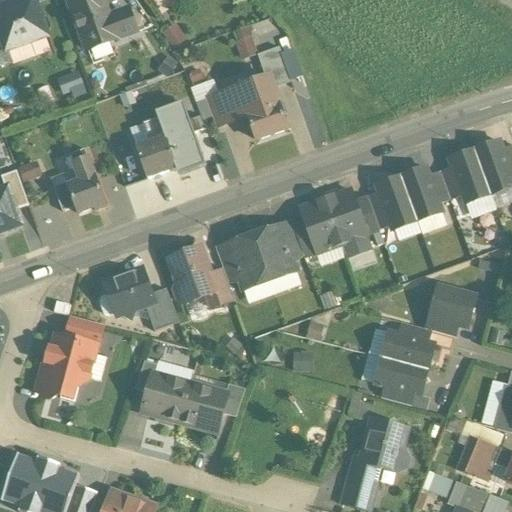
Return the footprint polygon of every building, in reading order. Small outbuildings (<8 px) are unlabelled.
[(34,0),(28,0),(0,10),(0,37),(6,54),(7,53),(48,38),(34,0)] [(109,20),(102,0),(69,0),(88,53),(137,34),(128,13),(109,20)] [(259,49),(251,21),(234,26),(243,54),(259,49)] [(0,37),(0,66),(10,63),(7,53),(6,54),(0,37)] [(283,60),(270,64),(278,87),(291,82),(283,60)] [(264,110),(258,93),(272,88),(273,88),(269,79),(211,100),(220,127),(249,117),(258,142),(288,131),(279,106),(278,106),(264,110)] [(272,88),(258,93),(264,110),(278,106),(272,88)] [(172,115),(159,120),(165,137),(166,137),(167,141),(179,136),(172,115)] [(167,141),(166,137),(165,137),(159,120),(143,125),(150,143),(136,148),(148,181),(177,170),(167,141)] [(143,125),(124,132),(131,150),(136,148),(150,143),(143,125)] [(499,143),(474,152),(491,197),(511,189),(511,178),(503,153),(499,143)] [(511,149),(503,153),(511,178),(511,149)] [(474,152),(450,161),(462,197),(466,206),(491,197),(474,152)] [(93,178),(89,167),(76,172),(80,183),(69,187),(68,188),(75,209),(78,215),(94,210),(95,212),(106,208),(95,178),(93,178)] [(426,170),(401,179),(417,224),(442,215),(439,205),(429,179),(426,170)] [(453,170),(441,175),(450,201),(462,197),(453,170)] [(76,172),(50,181),(53,189),(67,184),(69,187),(80,183),(76,172)] [(7,192),(15,214),(29,209),(16,173),(1,178),(3,182),(7,192)] [(441,175),(429,179),(439,205),(450,201),(441,175)] [(401,179),(376,188),(391,228),(392,233),(417,224),(401,179)] [(67,184),(53,189),(62,213),(75,209),(68,188),(69,187),(67,184)] [(7,192),(0,194),(0,235),(20,228),(15,214),(7,192)] [(355,204),(351,192),(326,201),(342,246),(367,237),(367,236),(355,204)] [(379,196),(368,200),(379,232),(391,228),(379,196)] [(368,200),(355,204),(367,236),(379,232),(368,200)] [(326,201),(300,211),(305,223),(316,255),(316,256),(342,246),(326,201)] [(305,223),(292,227),(303,256),(304,259),(316,255),(305,223)] [(303,256),(292,227),(281,231),(291,260),(303,256)] [(280,228),(254,238),(270,283),(296,274),(291,260),(281,231),(280,228)] [(254,238),(227,247),(228,250),(239,279),(244,292),(270,283),(254,238)] [(201,249),(168,261),(178,287),(176,293),(179,301),(184,302),(185,307),(207,298),(217,295),(210,277),(211,277),(201,249)] [(239,279),(228,250),(217,254),(224,272),(227,283),(239,279)] [(143,272),(105,286),(109,297),(101,300),(99,305),(102,315),(108,317),(115,315),(116,318),(120,317),(131,321),(136,311),(145,307),(150,322),(160,318),(152,297),(143,272)] [(227,283),(224,272),(211,277),(210,277),(217,295),(207,298),(212,311),(234,303),(227,283)] [(476,300),(438,289),(430,319),(457,327),(467,330),(476,300)] [(167,291),(152,297),(160,318),(150,322),(155,334),(179,325),(167,291)] [(70,308),(56,305),(53,314),(68,318),(70,308)] [(103,327),(71,319),(66,340),(97,349),(103,327)] [(457,327),(430,319),(427,332),(430,333),(453,339),(457,327)] [(427,332),(403,325),(400,337),(427,345),(430,333),(427,332)] [(400,337),(388,335),(382,360),(428,372),(434,347),(427,345),(400,337)] [(66,340),(56,337),(52,351),(50,351),(46,365),(48,366),(47,370),(43,368),(37,391),(40,392),(44,400),(51,402),(56,399),(57,396),(60,397),(60,400),(73,404),(77,388),(88,383),(97,349),(66,340)] [(428,372),(382,360),(375,386),(386,389),(413,396),(421,398),(428,372)] [(145,364),(135,391),(147,395),(153,376),(155,377),(157,367),(145,364)] [(155,377),(153,376),(147,395),(142,415),(180,425),(190,387),(155,377)] [(226,396),(190,387),(180,425),(217,435),(223,416),(228,397),(226,396)] [(245,392),(228,387),(226,396),(228,397),(223,416),(235,420),(245,392)] [(511,389),(507,388),(496,431),(511,435),(511,433),(511,389)] [(413,396),(386,389),(382,401),(409,409),(413,396)] [(406,431),(372,422),(360,463),(360,464),(380,470),(394,474),(395,471),(398,472),(405,468),(407,460),(403,453),(400,452),(406,431)] [(506,439),(476,427),(470,440),(500,452),(501,452),(506,439)] [(500,452),(470,440),(457,471),(488,483),(500,452)] [(511,456),(501,452),(500,452),(495,466),(509,471),(504,484),(511,487),(511,456)] [(38,464),(17,457),(1,502),(21,509),(19,511),(67,511),(76,488),(79,479),(59,471),(60,467),(39,460),(38,464)] [(380,470),(360,464),(360,463),(357,462),(352,479),(376,486),(380,470)] [(352,479),(350,478),(342,505),(364,511),(368,511),(376,486),(352,479)] [(483,511),(489,498),(456,485),(449,501),(476,511),(483,511)] [(76,488),(67,511),(91,511),(96,499),(97,495),(76,488)] [(154,511),(155,510),(111,496),(109,503),(105,511),(154,511)] [(96,499),(91,511),(105,511),(109,503),(96,499)]
